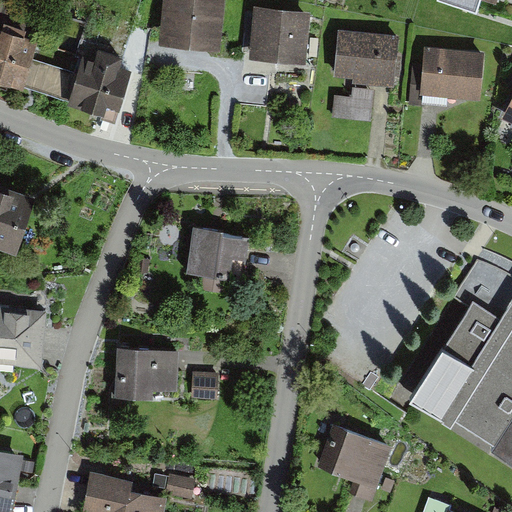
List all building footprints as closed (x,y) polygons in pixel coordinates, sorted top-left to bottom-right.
[(225,0),(164,0),(160,41),(220,47),(225,0)] [(310,7),(254,3),(251,54),(306,58),(310,7)] [(399,33),(339,27),(335,72),(354,74),(353,78),(395,82),(399,33)] [(29,42),(0,32),(0,82),(60,102),(59,105),(109,121),(126,68),(113,64),(116,55),(90,46),(86,59),(73,55),(68,70),(25,56),(29,42)] [(485,49),(425,44),(421,91),(481,95),(485,49)] [(352,94),(335,93),(333,116),(371,119),(374,87),(353,85),(352,94)] [(511,94),(502,116),(511,121),(511,94)] [(36,191),(0,179),(0,243),(17,249),(36,191)] [(215,229),(188,226),(183,269),(225,274),(227,257),(241,259),(244,237),(214,233),(215,229)] [(511,468),(511,278),(482,259),(457,299),(467,305),(439,348),(430,342),(397,395),(445,425),(449,418),(491,444),(486,452),(511,468)] [(47,307),(0,302),(0,361),(42,365),(47,307)] [(180,351),(114,346),(109,400),(145,403),(146,388),(176,391),(180,351)] [(219,375),(191,374),(191,400),(218,401),(219,375)] [(387,445),(339,429),(324,471),(357,483),(352,496),(373,503),(380,483),(374,482),(387,445)] [(12,511),(24,451),(0,445),(0,511),(12,511)] [(133,476),(91,469),(83,511),(163,511),(167,491),(132,485),(133,476)]
